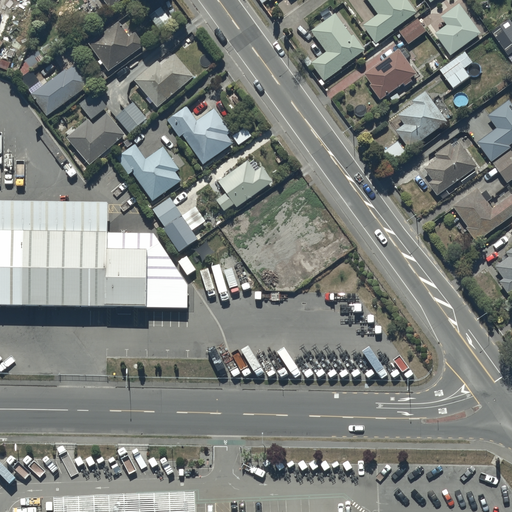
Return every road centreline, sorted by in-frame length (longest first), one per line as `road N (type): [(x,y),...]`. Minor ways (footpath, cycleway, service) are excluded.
road 1 (secondary): [(218,0),(488,374)]
road 2 (tertiary): [(0,409),(349,417)]
road 3 (tertiary): [(511,410),(463,428),(386,427),(349,417)]
road 4 (tertiary): [(349,417),(377,407),(437,405),(488,374)]
